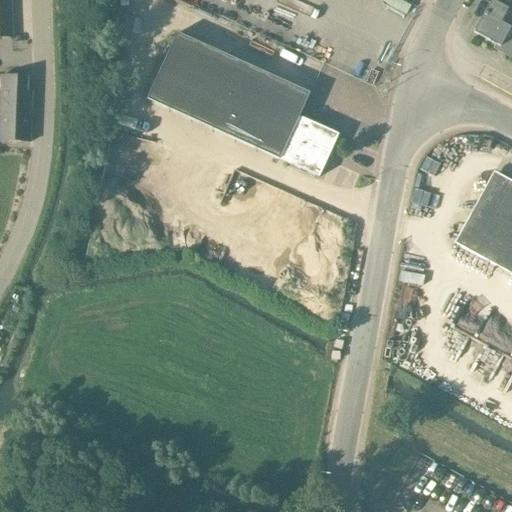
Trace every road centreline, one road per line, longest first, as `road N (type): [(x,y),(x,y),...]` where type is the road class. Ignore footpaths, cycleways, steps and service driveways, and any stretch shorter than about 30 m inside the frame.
road 1 (unclassified): [(343,511),(338,479),(410,92)]
road 2 (residential): [(0,275),(33,196),(44,112),(42,0)]
